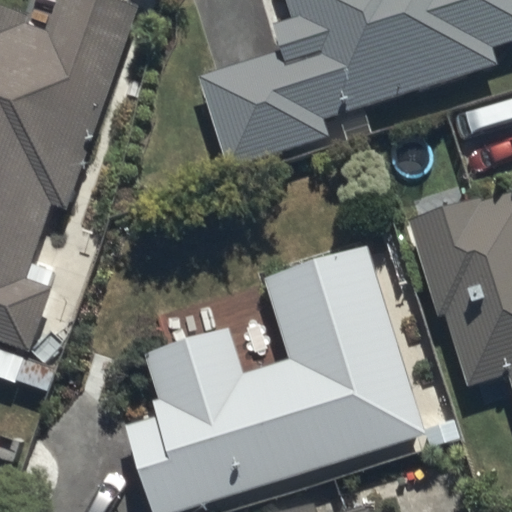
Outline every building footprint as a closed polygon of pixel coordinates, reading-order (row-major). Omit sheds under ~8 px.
[(0,0),(0,336),(10,341),(137,5),(124,0),(60,0),(54,19),(2,0),(0,0)] [(195,68),(224,169),(334,134),(328,117),(503,60),(497,41),(511,35),(511,0),(286,0),(291,16),(273,21),(280,43),(195,68)] [(511,176),(415,206),(468,380),(511,367),(511,371),(511,176)] [(151,511),(167,511),(432,433),(374,242),(264,275),(287,353),(242,367),(229,324),(144,349),(162,409),(124,421),(151,511)] [(378,511),(373,492),(305,511),(378,511)]
